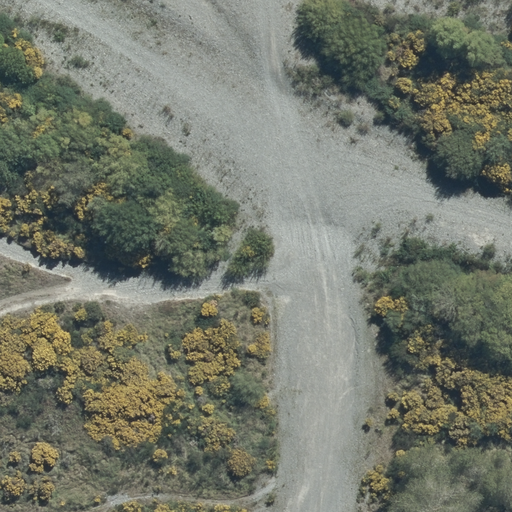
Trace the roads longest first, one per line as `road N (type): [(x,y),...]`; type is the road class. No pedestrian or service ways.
road 1 (track): [(322,511),(334,447),(323,236),(277,109),(262,0)]
road 2 (track): [(325,279),(164,284),(47,269),(0,250)]
road 3 (track): [(299,169),(44,0)]
road 4 (track): [(299,169),(511,224)]
